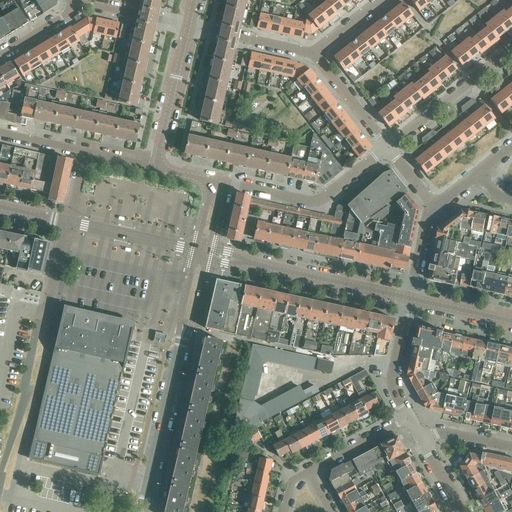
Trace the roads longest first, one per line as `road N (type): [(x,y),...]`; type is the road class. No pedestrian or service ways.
road 1 (residential): [(215,190),(229,184),(320,199),(387,146)]
road 2 (tertiary): [(142,508),(182,334)]
road 3 (residential): [(408,298),(241,262)]
road 4 (residential): [(387,146),(511,47)]
road 5 (tertiary): [(158,165),(187,25)]
road 6 (residential): [(194,250),(67,222)]
road 7 (residential): [(314,53),(187,25)]
road 8 (residential): [(409,417),(392,386),(408,298)]
